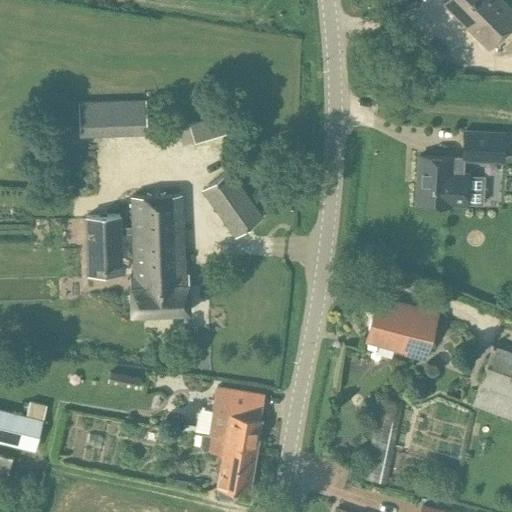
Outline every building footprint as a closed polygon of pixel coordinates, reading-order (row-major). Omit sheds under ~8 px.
[(511,24),(511,9),(502,0),(445,0),(445,1),(489,47),(511,24)] [(147,102),(80,104),(80,138),(148,137),(147,102)] [(234,129),(228,110),(190,121),(196,140),(234,129)] [(503,128),(463,126),(462,153),(502,155),(503,128)] [(452,153),(418,151),(416,200),(450,201),(452,153)] [(263,216),(231,170),(203,189),(234,235),(263,216)] [(127,226),(127,231),(132,231),(133,275),(130,273),(131,314),(192,313),(188,272),(184,273),(182,193),(132,194),(132,226),(127,226)] [(122,231),(127,231),(127,226),(122,226),(122,214),(85,215),(86,274),(123,273),(122,231)] [(440,309),(375,293),(363,341),(428,358),(440,309)] [(511,350),(495,344),(473,406),(511,420),(511,350)] [(142,377),(110,370),(107,382),(140,388),(142,377)] [(266,394),(219,386),(213,424),(230,426),(227,444),(257,448),(263,418),(262,418),(266,394)] [(403,403),(381,398),(364,479),(386,483),(403,403)] [(0,441),(35,451),(43,419),(0,408),(0,441)] [(230,426),(213,424),(211,432),(201,430),(200,442),(203,447),(209,448),(208,451),(224,454),(217,492),(221,497),(233,499),(237,495),(238,490),(250,492),(257,448),(227,444),(230,426)] [(13,458),(0,454),(0,482),(6,484),(13,458)] [(175,478),(174,486),(186,488),(187,480),(175,478)] [(455,511),(422,503),(419,511),(455,511)]
